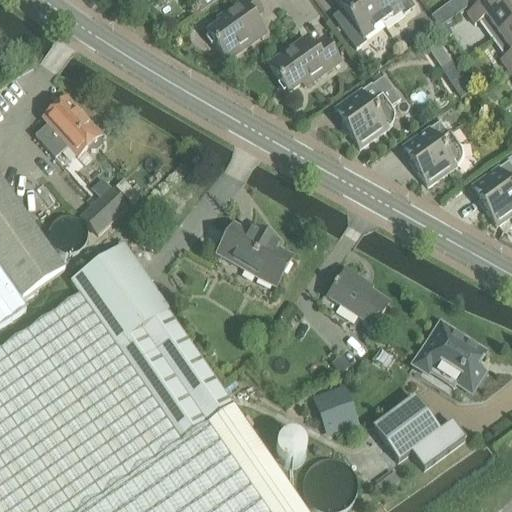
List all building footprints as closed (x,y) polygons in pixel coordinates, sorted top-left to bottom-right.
[(203,14),(215,6),(211,0),(204,0),(197,5),(203,14)] [(220,27),(207,37),(226,64),(264,38),(253,22),(261,16),(251,0),(218,23),(220,27)] [(366,46),(363,42),(382,28),(361,0),(340,0),(335,4),(347,21),(337,28),(356,53),(366,46)] [(361,0),(382,28),(401,15),(404,19),(414,11),(406,0),(361,0)] [(474,29),(479,25),(492,43),(511,28),(511,0),(511,1),(510,0),(491,0),(467,18),(474,29)] [(445,28),(436,34),(443,44),(452,38),(445,28)] [(511,28),(492,43),(505,61),(500,65),(511,79),(511,77),(511,28)] [(323,43),(313,51),(307,42),(268,69),(288,97),(301,87),(304,91),(339,66),(323,43)] [(452,67),(438,47),(428,54),(442,74),(452,67)] [(394,120),(393,116),(391,113),(390,112),(400,104),(383,81),(372,89),(371,88),(335,114),(344,126),(341,128),(359,154),(387,134),(390,131),(392,128),(394,124),(394,120)] [(66,103),(55,113),(42,124),(47,130),(34,141),(54,163),(67,152),(76,162),(88,152),(91,155),(96,155),(101,151),(101,145),(98,142),(100,141),(66,103)] [(461,154),(459,151),(450,137),(447,139),(439,127),(403,152),(412,164),(409,166),(427,192),(455,172),(458,169),(460,166),(462,162),(462,158),(461,154)] [(481,204),(478,205),(496,231),(511,220),(511,171),(508,166),(472,191),(481,204)] [(0,332),(26,315),(19,305),(63,274),(0,183),(0,332)] [(123,184),(115,192),(132,209),(140,201),(123,184)] [(97,242),(128,212),(110,193),(79,223),(97,242)] [(234,229),(216,260),(275,293),(292,262),(279,255),(281,250),(251,233),(248,237),(234,229)] [(346,274),(327,302),(372,332),(389,307),(359,287),(361,284),(346,274)] [(0,511),(305,511),(169,315),(115,353),(78,300),(0,354),(0,511)] [(440,329),(413,372),(427,380),(428,377),(454,393),(456,389),(471,398),(484,378),(475,373),(485,358),(440,329)] [(332,367),(339,379),(351,372),(344,360),(332,367)] [(339,398),(318,406),(328,435),(330,435),(350,427),(339,400),(339,398)] [(414,403),(373,436),(397,467),(409,457),(424,476),(464,444),(451,427),(440,436),(414,403)] [(392,478),(377,489),(383,496),(398,485),(392,478)]
